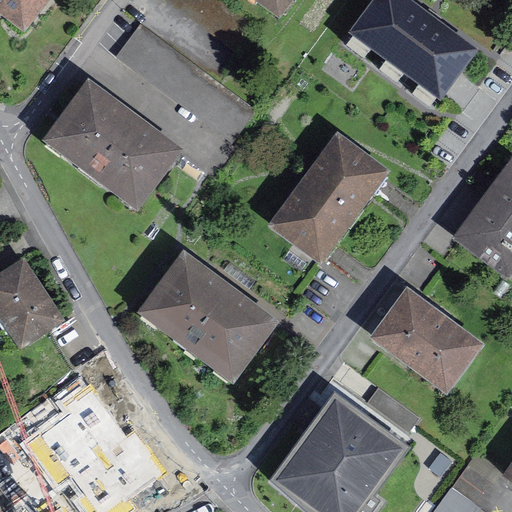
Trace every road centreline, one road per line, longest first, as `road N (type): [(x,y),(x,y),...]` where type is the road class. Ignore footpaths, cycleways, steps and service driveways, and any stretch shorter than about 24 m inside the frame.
road 1 (residential): [(511,101),(275,426),(223,485)]
road 2 (residential): [(0,139),(143,391),(223,485)]
road 3 (residential): [(120,0),(0,139)]
